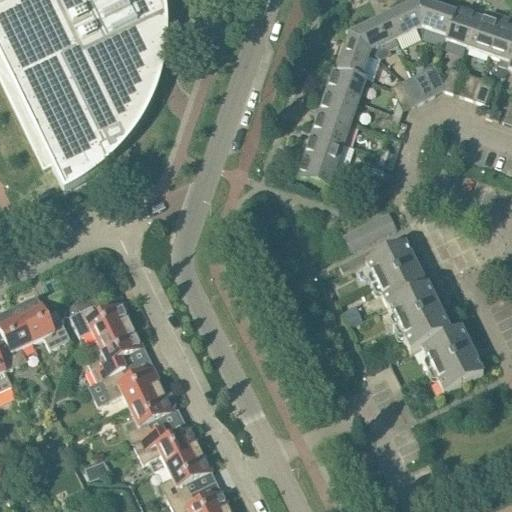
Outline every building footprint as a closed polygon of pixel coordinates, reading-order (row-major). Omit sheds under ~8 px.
[(0,0),(0,80),(47,176),(55,172),(62,185),(66,194),(79,185),(95,175),(109,163),(121,150),(130,140),(140,124),(147,110),(153,98),(159,81),(163,65),(164,49),(165,33),(165,17),(162,0),(0,0)] [(420,31),(418,4),(384,21),(395,43),(420,31)] [(454,16),(418,4),(420,31),(446,40),(447,40),(455,17),(454,16)] [(478,20),(455,13),(454,16),(455,17),(447,40),(446,40),(444,45),(467,53),(478,20)] [(490,25),(478,20),(467,53),(489,60),(502,20),(493,17),(490,25)] [(502,20),(489,60),(500,63),(497,70),(507,74),(509,67),(510,67),(511,62),(511,31),(509,31),(511,23),(502,20)] [(395,43),(384,21),(349,38),(369,56),(379,51),(381,53),(388,55),(398,50),(395,43)] [(349,38),(337,74),(337,75),(360,83),(360,82),(369,56),(349,38)] [(423,75),(435,99),(443,94),(445,95),(445,89),(444,86),(443,88),(434,69),(423,75)] [(448,72),(444,86),(445,89),(445,95),(453,98),(460,75),(448,72)] [(326,95),(358,106),(365,84),(360,82),(360,83),(337,75),(337,74),(333,73),(326,95)] [(423,75),(412,80),(424,104),(435,99),(423,75)] [(459,99),(474,104),(481,83),(481,82),(466,77),(459,99)] [(401,86),(414,110),(424,104),(412,80),(401,86)] [(493,86),(481,82),(481,83),(474,104),(485,108),(493,86)] [(393,94),(394,94),(404,115),(414,110),(401,86),(391,91),(393,94)] [(395,114),(393,118),(401,121),(403,115),(404,115),(394,94),(393,94),(398,104),(390,102),(387,111),(395,114)] [(318,117),(350,127),(358,106),(326,95),(318,117)] [(502,126),(511,129),(511,104),(509,104),(502,126)] [(311,138),(343,149),(350,127),(318,117),(311,138)] [(401,121),(393,118),(390,126),(399,128),(401,121)] [(335,171),(342,153),(343,149),(311,138),(303,160),(335,171)] [(381,153),(378,161),(387,164),(389,156),(381,153)] [(328,193),(331,185),(335,171),(303,160),(296,182),(328,193)] [(387,164),(378,161),(375,170),(384,172),(387,164)] [(374,173),(371,182),(380,185),(383,176),(374,173)] [(377,194),(380,185),(371,182),(368,191),(377,194)] [(351,256),(396,234),(388,217),(343,239),(351,256)] [(443,398),(482,379),(474,362),(481,358),(476,347),(469,351),(460,333),(448,338),(441,324),(449,321),(443,310),(436,314),(419,279),(425,275),(419,263),(413,266),(404,248),(405,248),(400,239),(339,269),(344,279),(365,268),(410,359),(421,353),(443,398)] [(64,293),(48,301),(56,317),(64,293)] [(48,328),(36,302),(15,312),(32,348),(43,343),(49,355),(70,345),(59,323),(48,328)] [(96,348),(132,331),(121,309),(97,321),(92,310),(69,321),(80,342),(91,337),(96,348)] [(23,352),(32,348),(15,312),(0,319),(0,338),(5,349),(0,351),(0,367),(4,376),(29,365),(23,352)] [(356,312),(343,318),(350,331),(362,325),(356,312)] [(132,331),(96,348),(102,360),(87,368),(96,387),(101,385),(123,375),(129,372),(125,360),(142,352),(132,331)] [(0,395),(11,391),(4,376),(0,367),(0,395)] [(123,375),(101,385),(111,406),(122,400),(127,412),(163,394),(152,372),(127,384),(123,375)] [(133,449),(153,439),(148,428),(173,416),(172,413),(174,412),(175,408),(175,404),(173,400),(170,397),(166,396),(164,397),(163,394),(127,412),(132,422),(121,426),(132,449),(133,449)] [(165,472),(201,455),(190,433),(182,436),(167,444),(162,434),(153,439),(133,449),(143,469),(149,467),(154,477),(165,472)] [(45,445),(42,450),(42,454),(47,457),(52,456),(55,452),(54,447),(50,444),(45,445)] [(25,455),(31,467),(43,461),(37,449),(25,455)] [(211,476),(201,455),(165,472),(170,482),(159,487),(170,509),(193,498),(187,487),(211,476)] [(193,498),(170,509),(171,511),(228,511),(221,497),(198,508),(193,498)]
